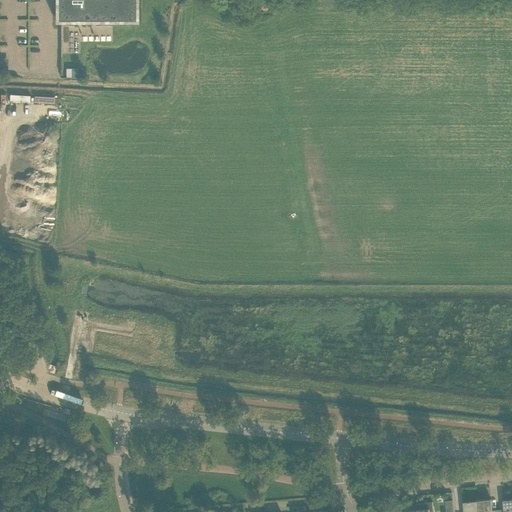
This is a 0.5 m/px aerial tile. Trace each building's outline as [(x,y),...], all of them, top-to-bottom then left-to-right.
[(54,0),(54,22),(60,22),(60,57),(61,57),(61,22),(111,22),(138,22),(138,15),(137,15),(137,0),(54,0)] [(77,68),(66,68),(66,77),(61,77),(61,78),(78,78),(78,68),(77,68)] [(491,511),(491,499),(477,501),(477,511),(491,511)] [(511,511),(511,499),(502,500),(503,511),(511,511)] [(453,511),(453,510),(452,500),(445,501),(446,511),(453,511)] [(477,511),(477,501),(462,502),(463,511),(477,511)] [(433,511),(432,502),(417,504),(417,510),(406,511),(405,511),(433,511)]
